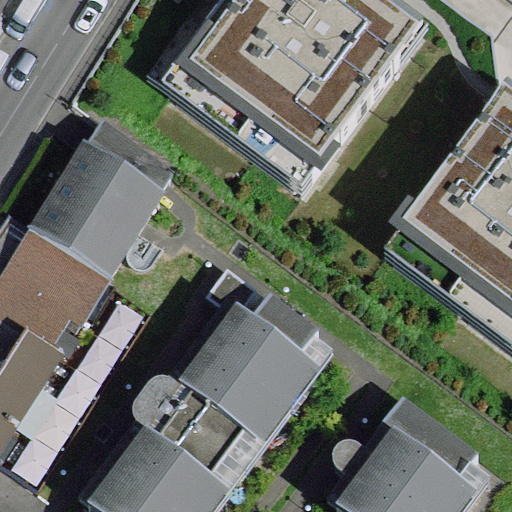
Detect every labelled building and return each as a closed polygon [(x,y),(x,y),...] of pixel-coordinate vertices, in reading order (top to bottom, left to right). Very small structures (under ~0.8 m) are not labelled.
[(271,0),(169,0),(144,41),(217,87),(271,0)] [(178,145),(93,81),(72,109),(98,128),(158,172),(178,145)] [(98,128),(31,237),(108,286),(168,181),(158,172),(98,128)] [(333,209),(358,173),(316,145),(292,181),(333,209)] [(0,285),(31,237),(8,220),(0,232),(0,375),(24,337),(28,332),(0,314),(0,285)] [(31,237),(0,285),(0,314),(28,332),(52,348),(69,321),(81,328),(108,286),(31,237)] [(511,246),(496,269),(511,279),(511,246)] [(245,511),(348,350),(245,285),(103,509),(108,511),(245,511)] [(0,457),(61,360),(24,337),(0,375),(0,457)] [(366,481),(347,508),(353,511),(492,511),(511,485),(511,477),(409,403),(357,475),(366,481)]
